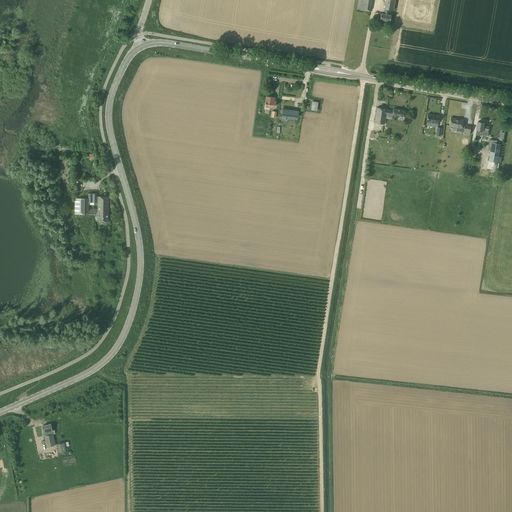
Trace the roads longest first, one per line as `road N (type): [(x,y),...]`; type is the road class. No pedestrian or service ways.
road 1 (secondary): [(0,411),(100,364),(127,326),(140,261),(108,113),(123,67),(141,46)]
road 2 (secondary): [(511,102),(167,43),(141,46)]
